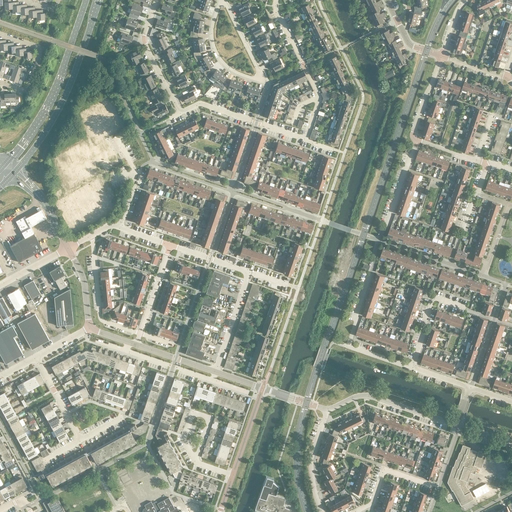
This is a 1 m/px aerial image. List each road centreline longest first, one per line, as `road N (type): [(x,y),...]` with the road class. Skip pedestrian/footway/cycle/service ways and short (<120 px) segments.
road 1 (residential): [(307,139),(198,102),(181,111),(143,35),(155,0)]
road 2 (residential): [(470,386),(348,345),(377,257)]
road 3 (secondary): [(15,171),(57,112),(99,0)]
road 4 (residential): [(224,0),(266,84),(219,60),(212,17)]
road 5 (secondary): [(85,0),(41,115),(6,162)]
road 6 (residential): [(307,139),(320,98),(276,0)]
road 7 (residential): [(457,426),(367,396),(326,411)]
road 8 (residential): [(91,235),(99,319),(140,333)]
